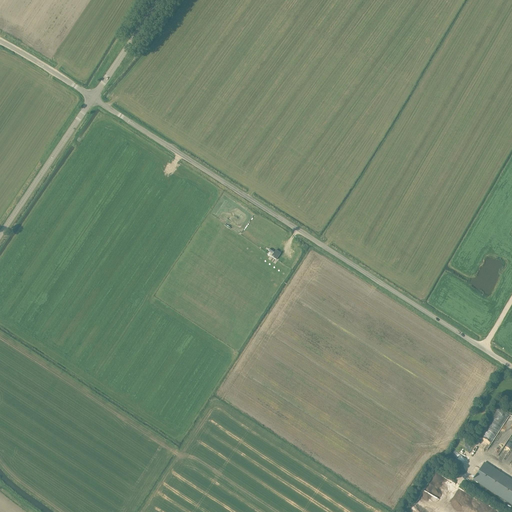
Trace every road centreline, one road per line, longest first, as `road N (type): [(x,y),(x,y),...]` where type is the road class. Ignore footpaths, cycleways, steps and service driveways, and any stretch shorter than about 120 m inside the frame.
road 1 (unclassified): [(511,369),(93,97)]
road 2 (tertiary): [(0,234),(93,97)]
